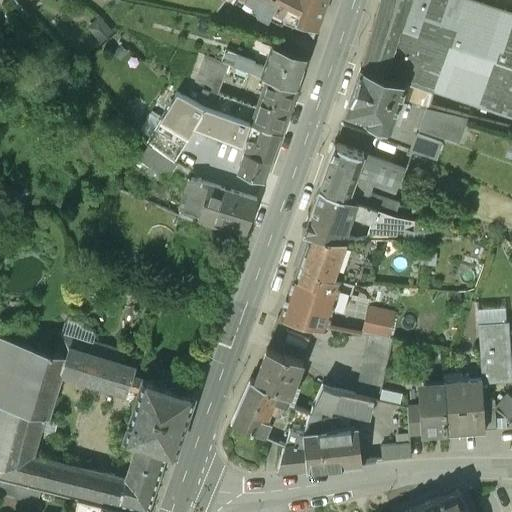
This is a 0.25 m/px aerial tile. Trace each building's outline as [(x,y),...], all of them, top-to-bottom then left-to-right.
[(244,0),(253,5),(255,13),(267,18),(270,10),(281,15),(282,20),(291,23),(296,25),(297,22),(316,28),(326,0),(244,0)] [(511,14),(468,0),(380,0),(360,67),(433,92),(433,91),(511,117),(511,14)] [(98,16),(86,26),(98,41),(111,31),(98,16)] [(296,25),(291,23),(288,36),(312,42),(316,28),(297,22),(296,25)] [(306,57),(271,44),(263,66),(252,62),(248,71),(265,77),(295,88),(306,57)] [(224,50),(220,60),(226,63),(248,71),(252,62),(252,60),(224,50)] [(207,89),(204,95),(213,98),(215,92),(226,63),(220,60),(203,54),(193,83),(207,89)] [(366,122),(388,130),(393,117),(397,118),(403,102),(399,101),(404,83),(360,68),(345,113),(366,120),(366,122)] [(279,133),(295,88),(265,77),(255,106),(249,123),(262,128),(279,133)] [(432,93),(420,89),(414,106),(426,110),(432,93)] [(164,117),(188,132),(195,120),(204,107),(201,105),(179,92),(166,114),(164,117)] [(249,123),(255,106),(215,92),(213,98),(204,95),(201,105),(204,107),(224,114),(243,121),(249,123)] [(135,122),(151,138),(164,117),(166,114),(154,103),(135,122)] [(195,120),(217,130),(224,114),(204,107),(195,120)] [(441,114),(426,110),(419,130),(434,135),(441,114)] [(237,138),(243,121),(224,114),(217,130),(237,138)] [(176,153),(188,132),(164,117),(151,138),(176,153)] [(237,138),(256,144),(262,128),(249,123),(243,121),(237,138)] [(274,149),(279,133),(262,128),(256,144),(274,149)] [(442,143),(417,135),(411,152),(436,160),(442,143)] [(124,136),(110,150),(119,159),(132,144),(124,136)] [(161,173),(167,177),(177,163),(147,141),(137,158),(148,165),(145,169),(157,178),(161,173)] [(380,160),(334,143),(318,188),(355,201),(364,204),(368,194),(372,183),(380,160)] [(262,182),(274,149),(256,144),(255,147),(253,146),(244,153),(237,174),(262,182)] [(380,160),(372,183),(395,191),(403,169),(380,160)] [(129,170),(119,187),(131,193),(139,175),(129,170)] [(189,171),(180,202),(200,209),(208,185),(189,171)] [(224,190),(208,185),(200,209),(197,218),(213,223),(224,190)] [(355,201),(318,188),(302,234),(308,235),(342,239),(352,210),(355,201)] [(257,200),(224,190),(213,223),(246,234),(257,200)] [(368,194),(364,204),(388,213),(394,215),(398,205),(368,194)] [(355,201),(352,210),(356,212),(355,216),(372,222),(373,220),(385,225),(388,213),(364,204),(355,201)] [(414,239),(423,239),(424,226),(415,225),(414,239)] [(342,239),(308,235),(295,276),(314,282),(317,272),(331,276),(344,240),(344,239),(342,239)] [(331,276),(356,283),(369,239),(344,240),(331,276)] [(314,282),(295,276),(294,275),(281,317),(326,328),(334,298),(350,303),(356,283),(331,276),(317,272),(314,282)] [(363,333),(389,338),(393,313),(368,308),(363,333)] [(61,320),(51,349),(65,354),(67,345),(134,366),(137,355),(92,340),(95,331),(61,320)] [(505,320),(477,322),(481,377),(481,380),(509,378),(505,320)] [(36,345),(0,333),(0,471),(1,472),(36,345)] [(389,338),(368,335),(355,394),(373,398),(378,399),(391,338),(389,338)] [(51,349),(36,345),(1,472),(117,501),(125,477),(33,453),(44,414),(49,415),(62,372),(126,392),(127,389),(138,392),(142,378),(131,375),(134,366),(67,345),(65,354),(51,349)] [(255,381),(277,391),(274,399),(279,401),(287,404),(294,383),(296,383),(303,363),(283,356),(283,357),(266,351),(255,381)] [(468,374),(443,376),(443,380),(447,431),(471,429),(468,378),(468,374)] [(485,428),(481,380),(481,377),(468,378),(471,429),(485,428)] [(175,453),(194,395),(142,378),(138,392),(123,438),(136,442),(166,451),(175,453)] [(255,381),(250,379),(232,420),(264,435),(270,423),(265,420),(270,410),(274,411),(279,401),(274,399),(277,391),(255,381)] [(421,432),(447,431),(443,380),(424,381),(425,393),(419,393),(419,405),(421,432)] [(329,388),(322,385),(310,413),(304,433),(317,432),(317,422),(323,409),(327,411),(329,411),(330,411),(331,410),(332,409),(333,408),(333,407),(369,415),(373,398),(355,394),(329,388)] [(511,413),(511,396),(506,391),(493,407),(509,418),(511,413)] [(409,432),(421,432),(419,405),(407,406),(409,432)] [(280,443),(285,445),(289,430),(298,432),(303,434),(303,433),(304,433),(310,413),(297,408),(280,443)] [(304,433),(303,433),(303,434),(304,445),(306,467),(355,462),(351,428),(347,429),(347,424),(326,426),(325,421),(320,422),(321,432),(317,432),(304,433)] [(148,507),(166,451),(136,442),(125,477),(117,501),(143,508),(148,507)] [(409,442),(382,445),(383,459),(410,456),(409,442)] [(278,470),(306,467),(304,445),(297,445),(285,445),(283,448),(278,470)] [(0,491),(12,495),(15,482),(0,478),(0,491)] [(12,495),(37,502),(41,489),(15,482),(12,495)] [(467,511),(457,488),(402,511),(467,511)] [(99,511),(102,505),(77,498),(74,511),(99,511)]
